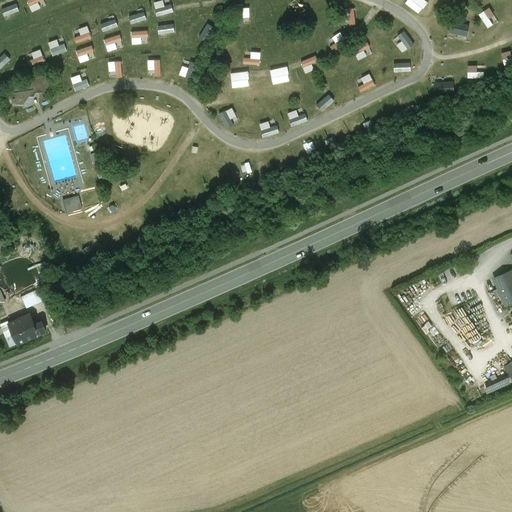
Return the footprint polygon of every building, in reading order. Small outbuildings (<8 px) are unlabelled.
[(27,0),(32,11),(42,7),(39,1),(41,0),(27,0)] [(17,2),(2,9),(6,17),(20,10),(17,2)] [(235,5),(235,25),(251,24),(250,5),(235,5)] [(350,25),(358,23),(355,9),(347,10),(350,25)] [(200,37),(207,42),(216,27),(208,23),(200,37)] [(175,24),(159,25),(160,33),(175,32),(175,24)] [(149,43),(148,30),(132,31),(133,44),(149,43)] [(405,30),(394,39),(403,52),(415,44),(405,30)] [(105,38),(107,50),(123,48),(121,35),(105,38)] [(354,48),(359,60),(368,55),(365,49),(371,47),(369,41),(354,48)] [(77,49),(80,62),(96,58),(93,45),(77,49)] [(261,65),(262,52),(252,51),(251,57),(245,57),(244,63),(261,65)] [(0,69),(11,59),(6,52),(0,57),(0,69)] [(161,75),(161,59),(149,59),(149,75),(161,75)] [(123,76),(122,60),(109,61),(110,77),(123,76)] [(190,66),(182,65),(180,75),(195,78),(198,63),(191,61),(190,66)] [(412,70),(412,62),(395,63),(395,71),(412,70)] [(290,64),(274,68),(277,80),(286,78),(285,72),(292,70),(290,64)] [(231,80),(247,77),(246,71),(230,74),(231,80)] [(77,90),(91,85),(88,78),(83,80),(81,73),(72,77),(77,90)] [(365,83),(359,86),(361,92),(376,85),(371,73),(362,77),(365,83)] [(24,87),(14,86),(9,95),(13,104),(24,104),(29,96),(34,96),(36,92),(46,93),(52,85),(47,75),(37,75),(32,83),(27,83),(24,87)] [(317,104),(323,111),(335,100),(330,94),(317,104)] [(400,97),(405,112),(411,110),(405,95),(400,97)] [(226,127),(240,123),(234,107),(221,112),(226,127)] [(289,112),(292,125),(308,122),(307,113),(299,115),(298,110),(289,112)] [(260,123),(263,137),(280,133),(278,125),(271,127),(270,121),(260,123)] [(511,271),(494,278),(506,305),(511,301),(511,273),(511,271)] [(12,283),(16,293),(25,290),(26,292),(40,286),(35,274),(12,283)] [(43,288),(24,294),(28,305),(46,299),(43,288)] [(29,316),(8,324),(16,345),(37,336),(37,335),(33,326),(29,316)] [(40,323),(33,326),(37,335),(43,332),(40,323)]
